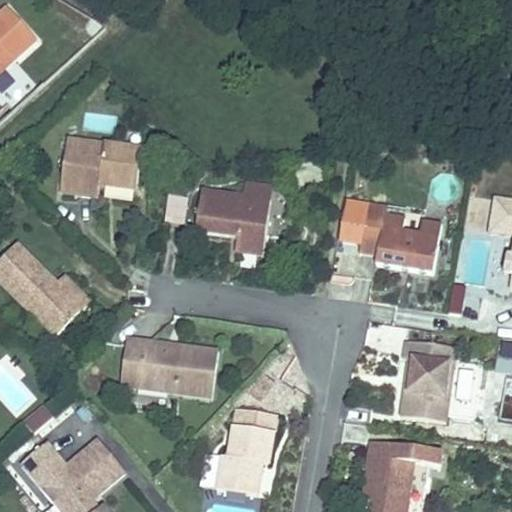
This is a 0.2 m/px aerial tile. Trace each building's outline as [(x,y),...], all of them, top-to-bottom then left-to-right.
[(0,77),(39,43),(10,11),(0,19),(0,77)] [(0,92),(14,109),(36,90),(18,69),(0,84),(0,92)] [(87,115),(86,130),(115,132),(117,117),(87,115)] [(138,190),(143,153),(68,142),(61,195),(100,201),(101,185),(138,190)] [(247,184),(245,198),(273,202),(275,188),(247,184)] [(240,235),(239,239),(237,253),(265,257),(273,202),(245,198),(203,192),(198,233),(233,238),(234,234),(240,235)] [(511,201),(497,199),(491,233),(511,236),(511,258),(508,260),(506,270),(511,274),(511,201)] [(190,204),(171,201),(167,224),(187,227),(190,204)] [(423,223),(421,236),(405,234),(407,220),(388,217),(389,208),(369,205),(361,255),(379,258),(377,266),(434,276),(443,227),(423,223)] [(85,311),(58,285),(18,246),(0,265),(0,282),(58,339),(85,311)] [(66,278),(58,285),(85,311),(92,304),(66,278)] [(455,285),(453,292),(465,294),(467,287),(455,285)] [(465,294),(453,292),(450,314),(462,316),(465,294)] [(129,341),(128,346),(149,349),(150,344),(129,341)] [(149,349),(128,346),(123,387),(214,400),(220,354),(178,348),(177,353),(170,352),(170,347),(150,344),(149,349)] [(458,351),(408,344),(406,361),(411,362),(403,419),(447,425),(448,417),(476,421),(484,366),(456,363),(458,351)] [(252,397),(264,403),(274,382),(263,376),(252,397)] [(44,405),(23,422),(34,436),(56,420),(44,405)] [(265,467),(270,468),(279,417),(238,410),(230,460),(224,459),(218,492),(259,499),(265,467)] [(108,511),(107,510),(104,511),(95,502),(128,475),(100,441),(68,468),(48,445),(22,466),(59,511),(108,511)] [(375,492),(374,502),(372,511),(423,511),(426,497),(411,495),(417,451),(373,444),(367,490),(375,492)] [(365,500),(374,502),(375,492),(367,490),(365,500)]
